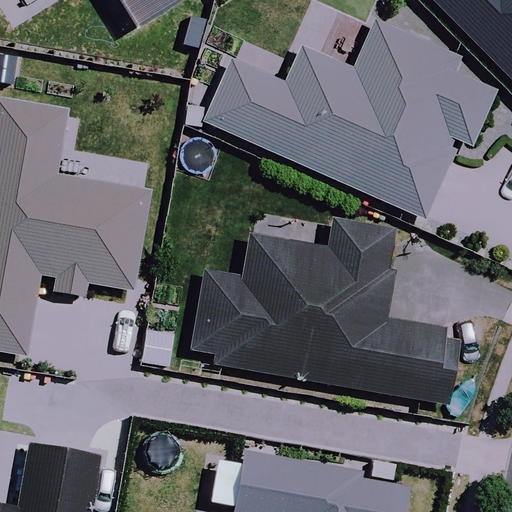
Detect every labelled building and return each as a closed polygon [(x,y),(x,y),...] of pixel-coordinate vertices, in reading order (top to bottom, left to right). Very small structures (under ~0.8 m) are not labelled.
[(103,0),(126,37),(186,0),(103,0)] [(511,0),(431,0),(511,82),(511,0)] [(228,67),(208,112),(279,144),(272,158),(423,226),(457,152),(464,156),(490,99),(448,80),(455,66),(372,29),(350,77),(299,54),(282,91),(228,67)] [(80,309),(83,292),(128,299),(145,197),(54,182),(65,115),(0,103),(0,356),(23,360),(35,284),(49,286),(46,304),(80,309)] [(219,360),(216,373),(440,409),(452,337),(379,325),(392,239),(330,229),(326,254),(248,241),(241,284),(200,278),(188,355),(219,360)] [(91,511),(99,463),(22,451),(12,511),(91,511)] [(397,511),(401,488),(208,456),(199,507),(231,511),(397,511)]
